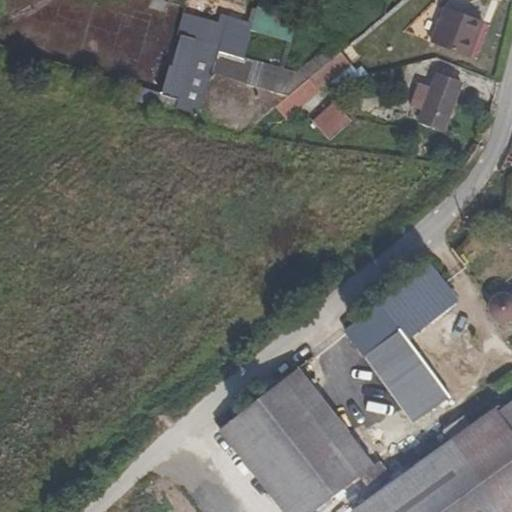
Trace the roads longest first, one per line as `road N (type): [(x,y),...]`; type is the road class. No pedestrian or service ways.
road 1 (residential): [(92,511),(178,427),(424,234),(482,172),(511,88)]
road 2 (unknown): [(199,411),(270,511)]
